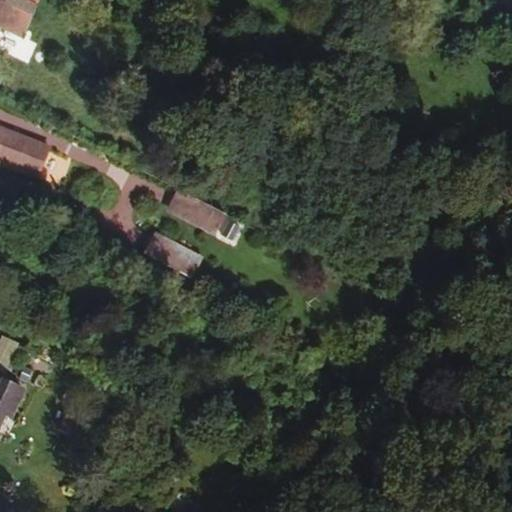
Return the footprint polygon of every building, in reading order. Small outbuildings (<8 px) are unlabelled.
[(0,0),(0,30),(22,42),(35,12),(14,0),(0,0)] [(228,123),(215,116),(203,139),(217,146),(228,123)] [(0,163),(34,174),(42,154),(43,151),(0,133),(0,163)] [(208,236),(218,218),(174,195),(172,194),(162,213),(208,236)] [(139,260),(186,285),(195,264),(149,239),(139,260)] [(0,417),(10,396),(0,390),(0,417)]
